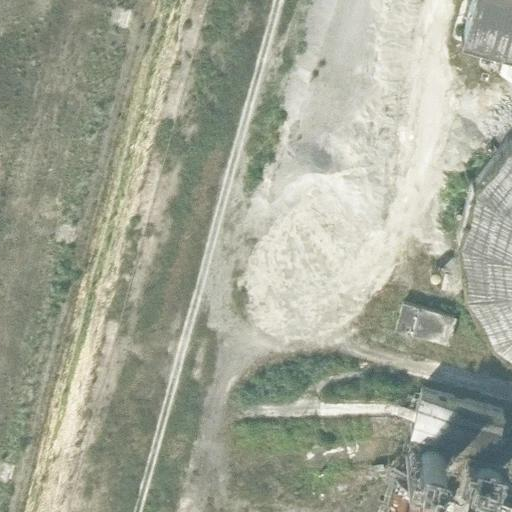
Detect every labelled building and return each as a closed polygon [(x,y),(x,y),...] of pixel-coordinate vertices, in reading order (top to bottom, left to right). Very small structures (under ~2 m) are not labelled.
[(511,0),(467,0),(459,32),(511,45),(511,0)] [(511,135),(507,139),(474,182),(459,235),(466,289),(493,336),(511,350),(511,135)] [(396,328),(447,342),(454,316),(403,303),(396,328)] [(503,451),(493,449),(502,411),(420,388),(409,431),(420,434),(413,456),(420,459),(439,466),(461,470),(460,474),(493,483),(503,451)] [(426,511),(439,466),(420,459),(404,511),(426,511)]
